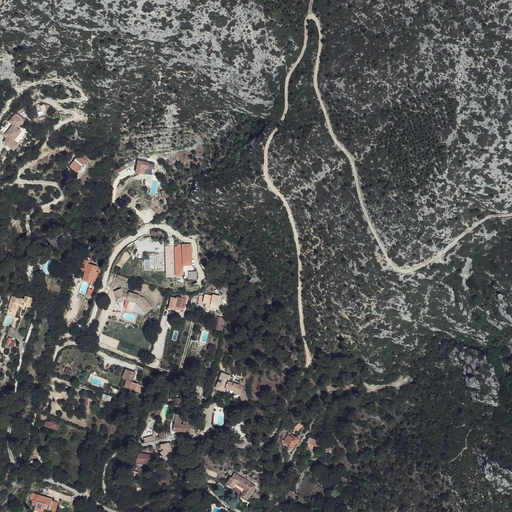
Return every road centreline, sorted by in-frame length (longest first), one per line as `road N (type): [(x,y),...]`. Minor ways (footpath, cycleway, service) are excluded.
road 1 (track): [(511,215),(484,221),(413,267),(386,266),(359,219),(348,167),(316,104),(326,36),(314,16),(306,56),(257,152),(262,182),(283,207),(290,233),(307,363),(287,403)]
road 2 (residential): [(24,469),(11,441),(42,298),(33,211),(66,192),(57,182),(0,189)]
road 3 (track): [(31,83),(70,81),(84,95),(53,100),(80,114),(56,131),(20,181)]
road 4 (residential): [(89,336),(66,344),(24,469)]
road 5 (residential): [(143,212),(149,220),(119,248),(89,336)]
road 6 (residential): [(204,439),(120,447),(109,460),(106,493)]
road 7 (residential): [(197,386),(91,345),(89,336)]
